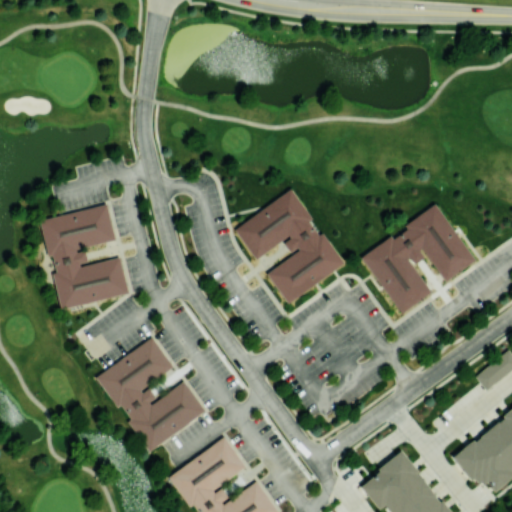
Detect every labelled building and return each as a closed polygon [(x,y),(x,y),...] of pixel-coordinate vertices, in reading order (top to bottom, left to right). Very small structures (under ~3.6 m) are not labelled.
[(288,188),(342,263),(286,303),(265,274),(298,251),(296,247),(288,237),(286,234),(253,258),(232,228),(288,188)] [(37,219),(59,310),(127,293),(118,256),(75,266),(75,263),(72,252),(71,248),(113,238),(105,202),(37,219)] [(432,202),(357,257),(398,313),(428,291),(404,258),(407,255),(416,248),(419,246),(444,280),(474,258),(432,202)] [(281,243),(288,253),(296,247),(288,237),(281,243)] [(422,256),(412,263),(407,255),(416,248),(422,256)] [(82,250),(84,261),(75,263),(72,252),(82,250)] [(93,375),(147,451),(204,410),(183,380),(148,405),(145,402),(139,392),(136,389),(172,364),(150,334),(93,375)] [(473,374),(483,388),(511,368),(511,354),(508,349),(473,374)] [(147,387),(154,397),(145,402),(139,392),(147,387)] [(511,408),(450,454),(475,486),(484,480),(492,490),(511,475),(511,469),(511,468),(511,466),(511,408)] [(165,477),(190,511),(277,511),(255,482),(220,507),(218,504),(211,494),(209,491),(244,465),(223,436),(165,477)] [(447,511),(402,450),(357,483),(377,510),(384,505),(389,511),(447,511)] [(218,504),(211,494),(220,488),(227,498),(218,504)]
